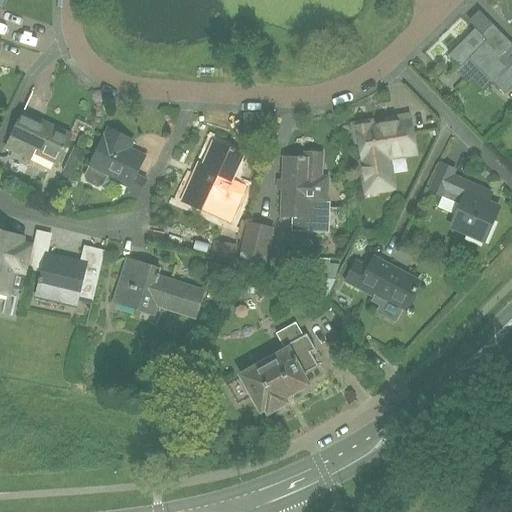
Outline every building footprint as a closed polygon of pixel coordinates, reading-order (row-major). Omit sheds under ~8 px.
[(511,89),(511,44),(492,25),(487,30),(482,35),(475,29),(449,56),(459,66),(457,69),(461,74),(471,63),(505,95),(511,88),(511,89)] [(30,162),(35,152),(57,162),(70,135),(22,112),(9,140),(7,139),(3,149),(30,162)] [(388,157),(414,153),(408,116),(393,118),(393,121),(372,125),(371,121),(352,124),(355,142),(359,142),(362,160),(360,160),(365,192),(393,188),(388,157)] [(103,137),(88,165),(89,165),(84,176),(84,177),(86,181),(97,186),(102,185),(107,175),(129,186),(124,196),(135,202),(147,180),(136,175),(144,158),(121,146),(125,137),(108,128),(104,137),(103,137)] [(222,205),(235,211),(245,187),(233,182),(244,156),(216,144),(201,178),(199,177),(192,192),(193,192),(186,206),(216,219),(222,205)] [(304,154),(304,159),(283,158),(282,217),(293,218),(292,231),(318,232),(318,203),(326,203),(327,178),(319,177),(320,154),(304,154)] [(465,236),(483,244),(498,210),(486,205),(490,194),(451,176),(453,171),(441,165),(429,192),(442,197),(444,191),(462,199),(459,205),(450,226),(466,233),(465,236)] [(260,225),(246,222),(238,264),(264,273),(273,228),(260,225)] [(0,227),(0,294),(7,296),(12,273),(26,276),(32,247),(21,244),(22,238),(0,233),(1,227),(0,227)] [(46,255),(42,273),(37,293),(76,302),(78,295),(93,299),(104,251),(85,247),(81,263),(64,259),(46,255)] [(327,278),(326,253),(307,254),(308,279),(327,278)] [(405,308),(420,282),(375,257),(368,268),(356,261),(346,280),(374,296),(376,292),(405,308)] [(148,303),(195,318),(204,291),(159,277),(159,274),(158,274),(159,269),(132,261),(127,259),(113,303),(145,313),(148,303)] [(300,299),(290,305),(300,324),(306,321),(311,319),(300,299)] [(245,395),(251,392),(263,413),(284,401),(282,397),(305,383),(300,374),(317,365),(309,351),(314,349),(306,334),(302,336),(295,323),(275,334),(284,351),(242,375),(243,377),(237,381),(245,395)]
